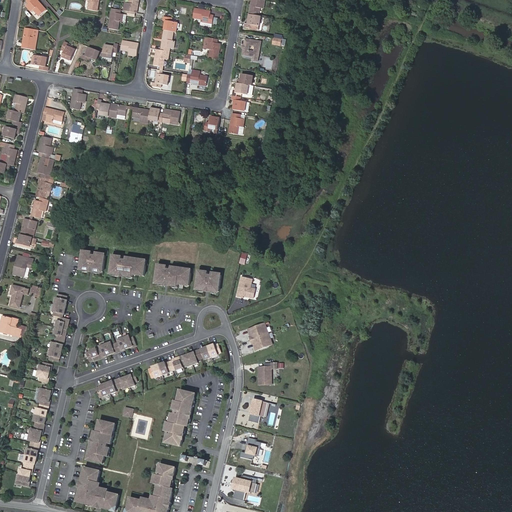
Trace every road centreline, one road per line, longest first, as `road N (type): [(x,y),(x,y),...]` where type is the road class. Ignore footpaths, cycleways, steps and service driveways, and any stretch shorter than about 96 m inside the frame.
road 1 (residential): [(208,511),(236,395),(227,327)]
road 2 (residential): [(137,93),(222,102),(238,6)]
road 3 (residential): [(199,337),(68,383)]
road 4 (residential): [(37,507),(68,383)]
road 5 (residential): [(16,194),(45,77)]
